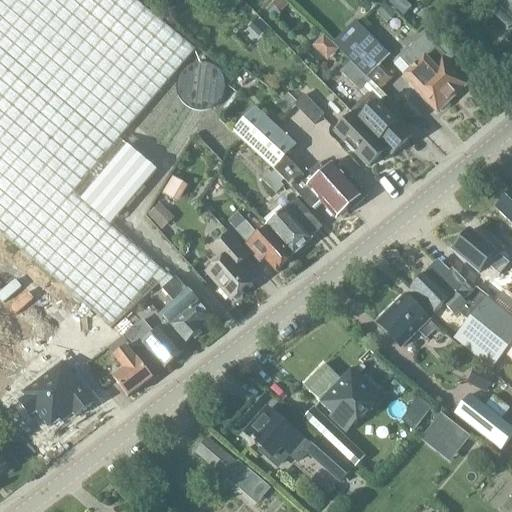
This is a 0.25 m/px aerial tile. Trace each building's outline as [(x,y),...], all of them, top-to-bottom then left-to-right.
[(0,0),(0,234),(112,329),(159,285),(164,290),(175,280),(112,227),(158,172),(120,140),(196,51),(133,0),(0,0)] [(511,0),(498,0),(488,11),(508,30),(511,26),(511,0)] [(333,44),(351,63),(367,80),(390,58),(356,23),(333,44)] [(468,86),(448,65),(454,59),(429,32),(422,39),(434,51),(424,60),(440,77),(433,83),(451,102),(468,86)] [(434,51),(422,39),(400,60),(412,72),(404,79),(437,114),(451,102),(433,83),(440,77),(424,60),(434,51)] [(237,69),(252,80),(261,70),(246,58),(237,69)] [(228,91),(228,86),(227,77),(225,73),(222,70),(218,67),(214,64),(210,63),(206,62),(201,62),(197,63),(192,65),(189,68),(185,72),(182,77),(181,80),(180,85),(181,90),(182,94),(185,99),(187,102),(194,107),(198,109),(203,110),(207,110),(212,108),(216,107),(221,103),(224,99),(226,95),(228,91)] [(370,83),(367,80),(351,63),(340,73),(359,93),(370,83)] [(315,127),(325,117),(305,96),(295,106),(315,127)] [(354,116),(387,150),(393,156),(412,138),(369,96),(351,113),(354,116)] [(232,133),(242,142),(275,172),(284,182),(285,182),(300,198),(312,211),(321,202),(336,219),(348,208),(352,212),(368,197),(365,193),(338,162),(326,172),(319,164),(304,177),(287,160),(296,151),(252,111),(232,133)] [(369,169),(387,150),(354,116),(335,134),(369,169)] [(165,186),(183,193),(190,173),(173,166),(165,186)] [(269,173),(262,180),(276,195),(284,188),(281,185),(285,182),(284,182),(275,172),(272,176),(269,173)] [(511,194),(496,211),(511,225),(511,194)] [(267,227),(293,258),(313,240),(312,239),(322,229),(297,200),(267,227)] [(161,207),(149,218),(159,230),(172,219),(161,207)] [(293,258),(267,227),(255,237),(237,217),(230,224),(237,233),(248,245),(246,247),(261,264),(266,260),(277,273),(293,258)] [(470,232),(453,252),(480,274),(487,265),(500,276),(510,265),(496,254),(497,254),(470,232)] [(231,302),(254,282),(239,265),(249,257),(230,236),(212,252),(222,263),(207,275),(231,302)] [(414,289),(411,291),(435,315),(444,306),(455,317),(458,314),(469,323),(454,341),(492,371),(504,356),(511,361),(511,319),(481,294),(472,305),(470,303),(466,299),(474,292),(454,272),(450,275),(439,264),(426,276),(421,282),(417,282),(414,285),(414,289)] [(200,329),(213,318),(189,291),(187,292),(176,279),(163,291),(174,303),(161,315),(186,345),(202,331),(200,329)] [(5,314),(22,331),(49,306),(32,289),(5,314)] [(511,295),(506,291),(496,305),(511,316),(511,295)] [(405,297),(377,325),(401,348),(416,333),(425,342),(436,331),(427,322),(429,321),(405,297)] [(24,330),(42,357),(80,331),(67,312),(53,321),(48,313),(24,330)] [(124,338),(134,349),(138,345),(140,348),(143,345),(165,371),(184,354),(161,329),(154,335),(143,322),(124,338)] [(0,394),(8,402),(39,370),(0,333),(0,394)] [(136,362),(129,352),(127,350),(116,358),(125,370),(113,379),(128,399),(153,380),(138,360),(136,362)] [(25,398),(18,403),(30,419),(37,414),(50,431),(61,423),(62,425),(73,417),(75,420),(95,405),(64,363),(22,394),(25,398)] [(347,434),(381,398),(352,369),(342,380),(326,365),(303,388),(332,416),(330,418),(347,434)] [(511,428),(470,396),(455,415),(502,452),(511,438),(511,428)] [(315,409),(305,420),(355,468),(365,458),(315,409)] [(268,410),(246,435),(262,449),(259,453),(278,471),(291,456),(299,466),(308,456),(341,484),(352,470),(318,439),(312,447),(305,443),(268,410)] [(443,415),(424,437),(450,459),(469,436),(443,415)] [(224,478),(237,464),(208,440),(196,454),(224,478)]
